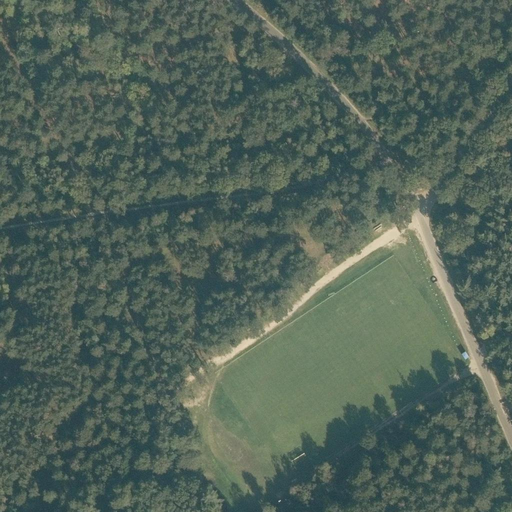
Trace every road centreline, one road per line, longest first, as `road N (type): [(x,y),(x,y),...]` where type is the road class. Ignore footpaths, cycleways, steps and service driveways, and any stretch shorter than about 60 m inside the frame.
road 1 (unclassified): [(414,206),(342,103),(233,0)]
road 2 (unclassified): [(511,441),(414,206)]
road 3 (unclassified): [(414,206),(511,87)]
